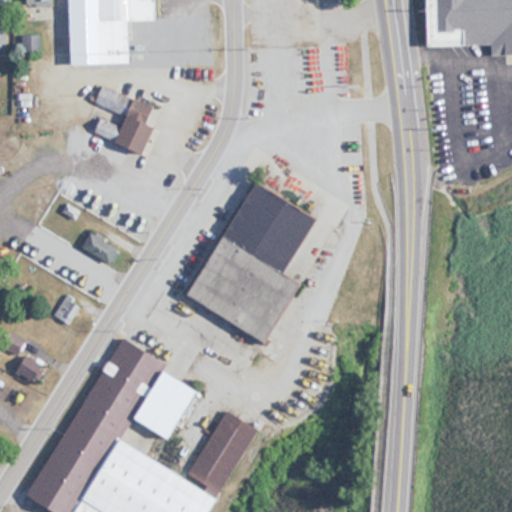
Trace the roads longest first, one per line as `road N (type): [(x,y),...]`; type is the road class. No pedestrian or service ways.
road 1 (residential): [(0,500),(227,129),(236,61),(232,0)]
road 2 (primary): [(399,511),(413,183),(390,0)]
